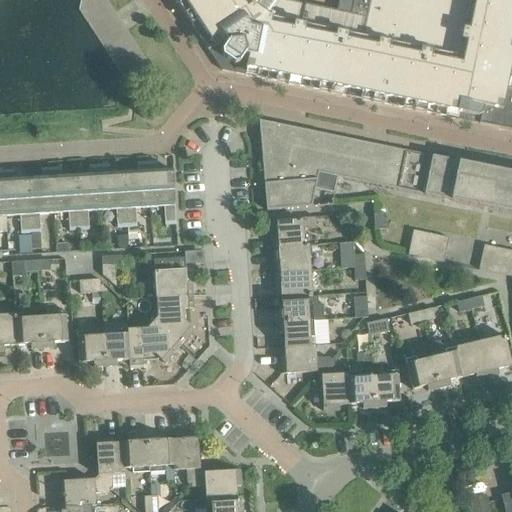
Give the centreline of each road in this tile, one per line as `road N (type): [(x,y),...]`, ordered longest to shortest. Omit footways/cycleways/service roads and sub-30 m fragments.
road 1 (residential): [(220,400),(237,359),(229,110)]
road 2 (residential): [(0,389),(50,389),(116,406),(220,400)]
road 3 (residential): [(318,492),(359,463),(511,427)]
road 4 (residential): [(318,492),(220,400)]
